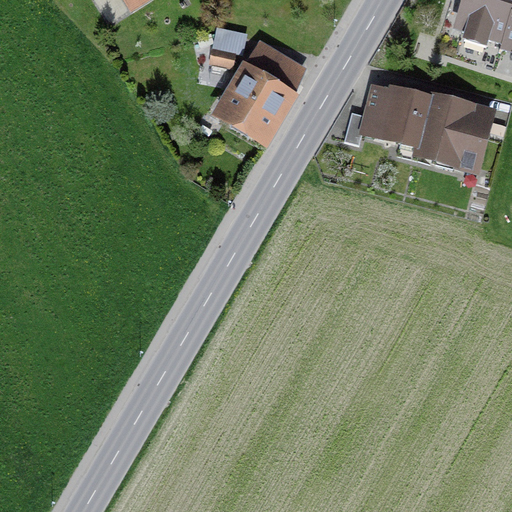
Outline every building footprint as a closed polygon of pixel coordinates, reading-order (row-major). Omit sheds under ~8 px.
[(511,0),(461,0),(454,31),(511,47),(511,45),(511,0)] [(235,56),(213,52),(210,66),(233,70),(235,56)] [(300,98),(242,63),(210,117),(268,151),(300,98)] [(416,151),(431,99),(389,87),(388,91),(372,87),(359,135),(416,151)] [(431,99),(416,151),(414,160),(477,178),(494,113),(432,96),(431,99)]
